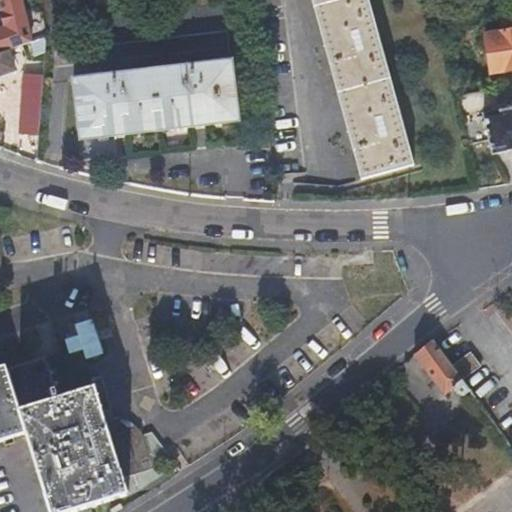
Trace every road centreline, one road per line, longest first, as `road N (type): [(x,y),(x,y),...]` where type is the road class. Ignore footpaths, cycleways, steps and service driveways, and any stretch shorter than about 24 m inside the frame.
road 1 (residential): [(511,206),(377,224),(173,217),(0,173)]
road 2 (residential): [(174,511),(511,251)]
